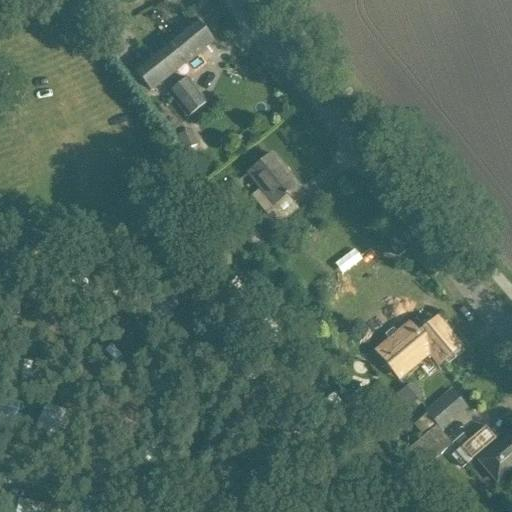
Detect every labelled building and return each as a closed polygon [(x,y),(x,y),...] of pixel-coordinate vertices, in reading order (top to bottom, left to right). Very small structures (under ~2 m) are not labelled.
[(134,70),(144,83),(152,92),(214,42),(195,19),(146,60),(134,70)] [(189,119),(207,104),(187,78),(168,93),(189,119)] [(251,196),(266,216),(273,209),(275,208),(274,205),(297,186),(272,155),(248,174),(260,189),(251,196)] [(261,242),(284,223),(273,209),(266,216),(250,228),(261,242)] [(460,347),(437,319),(418,335),(409,325),(377,353),(399,379),(429,353),(439,365),(460,347)] [(400,414),(420,397),(411,385),(390,402),(400,414)] [(441,430),(466,408),(452,392),(415,425),(424,436),(435,426),(437,425),(441,430)] [(424,436),(407,450),(423,469),(451,445),(435,426),(424,436)] [(497,481),(511,468),(511,434),(480,461),(497,481)] [(41,511),(41,501),(17,500),(16,511),(41,511)]
